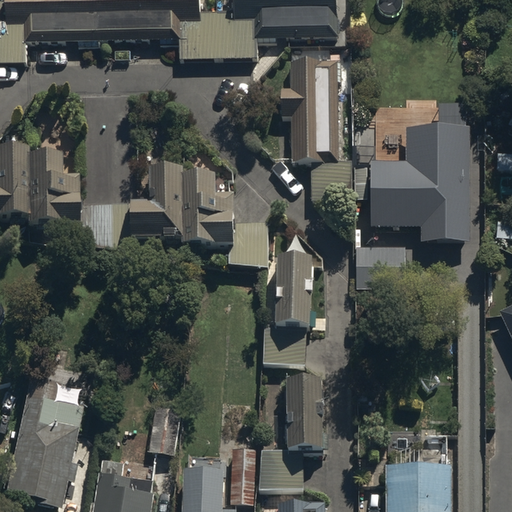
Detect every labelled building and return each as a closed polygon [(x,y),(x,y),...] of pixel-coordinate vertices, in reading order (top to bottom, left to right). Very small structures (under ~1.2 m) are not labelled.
[(0,71),(30,71),(30,54),(181,51),(181,68),(260,67),(259,49),(337,47),(336,0),(235,0),(236,20),(201,21),(200,0),(8,0),(9,30),(0,29),(0,71)] [(340,170),(339,152),(352,152),(352,136),(339,137),(338,72),(292,73),(292,96),(279,97),(279,127),(292,127),(293,175),(313,175),(313,207),(353,207),(353,169),(340,170)] [(406,160),(371,160),(371,226),(422,225),(422,243),(469,243),(469,127),(406,127),(406,160)] [(0,233),(27,234),(29,168),(29,164),(0,163),(0,233)] [(29,168),(27,234),(27,241),(57,240),(57,238),(79,238),(79,183),(63,183),(63,168),(29,168)] [(183,252),(184,190),(184,182),(150,182),(150,214),(132,214),(132,252),(183,252)] [(184,190),(183,252),(183,259),(229,259),(229,278),(268,278),(268,232),(234,232),(234,203),(216,203),(216,190),(184,190)] [(410,261),(407,261),(407,254),(357,253),(356,299),(406,300),(406,289),(409,289),(410,261)] [(313,341),(313,272),(278,271),(277,340),(264,340),(264,374),(307,374),(307,341),(313,341)] [(511,315),(499,321),(511,349),(511,315)] [(74,493),(78,474),(71,473),(83,415),(60,410),(63,396),(28,389),(5,506),(32,511),(31,511),(62,511),(66,492),(74,493)] [(323,465),(323,393),(288,393),(288,458),(266,458),(266,499),(305,499),(305,465),(323,465)] [(103,471),(96,511),(92,511),(91,511),(155,511),(156,505),(153,504),(155,490),(126,486),(128,475),(103,471)] [(451,511),(451,474),(386,475),(386,511),(451,511)] [(224,511),(225,480),(183,480),(181,511),(224,511)]
